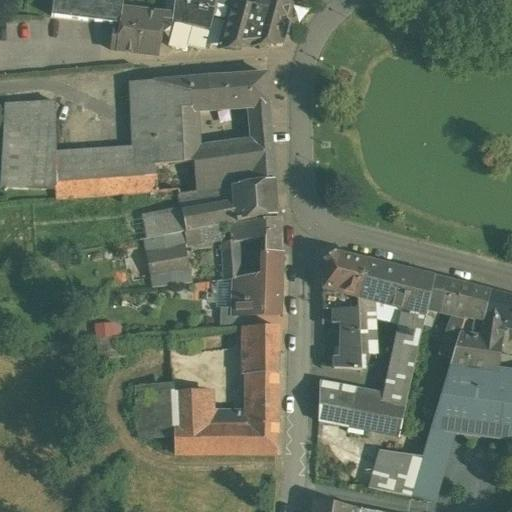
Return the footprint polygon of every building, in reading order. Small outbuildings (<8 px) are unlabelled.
[(123,0),(50,0),(48,16),(113,25),(120,26),(122,11),(123,0)] [(189,0),(174,0),(172,17),(172,22),(186,23),(191,0),(190,0),(189,0)] [(267,0),(189,0),(190,0),(191,0),(186,23),(210,28),(213,18),(228,22),(221,46),(232,49),(245,48),(245,46),(251,48),(270,46),(272,39),(281,41),(290,6),(267,0)] [(482,0),(468,0),(468,8),(481,9),(482,0)] [(172,17),(122,11),(120,26),(113,25),(110,51),(136,54),(136,52),(158,55),(161,33),(163,33),(171,27),(172,22),(172,17)] [(266,75),(207,79),(207,108),(253,106),(268,105),(266,75)] [(256,141),(193,149),(191,109),(207,108),(207,79),(132,85),(130,86),(130,87),(129,87),(129,89),(132,154),(133,165),(143,167),(154,166),(193,163),(196,194),(232,189),(232,188),(274,182),(269,123),(254,123),(256,141)] [(54,103),(7,106),(6,126),(31,126),(54,126),(54,103)] [(268,105),(253,106),(254,123),(269,123),(268,105)] [(31,126),(6,126),(2,190),(28,191),(31,126)] [(54,126),(31,126),(28,191),(41,191),(55,190),(56,189),(55,159),(54,126)] [(132,154),(55,159),(56,189),(55,190),(55,201),(157,193),(154,166),(143,167),(133,165),(132,154)] [(219,206),(181,212),(185,233),(220,227),(231,225),(276,217),(274,182),(232,188),(232,189),(235,209),(220,211),(219,206)] [(181,212),(142,219),(146,240),(185,233),(181,212)] [(281,220),(231,225),(231,242),(238,241),(238,243),(256,241),(256,248),(262,248),(262,254),(281,254),(281,220)] [(185,233),(187,246),(222,239),(220,227),(185,233)] [(143,247),(151,291),(185,285),(178,241),(143,247)] [(231,242),(222,243),(224,280),(235,279),(241,278),(238,243),(238,241),(231,242)] [(281,254),(262,254),(261,276),(260,316),(280,317),(281,255),(281,254)] [(365,262),(334,254),(323,262),(322,290),(333,293),(356,299),(365,262)] [(400,271),(365,262),(356,299),(357,311),(357,320),(372,320),(371,302),(390,307),(400,271)] [(433,279),(400,271),(390,307),(409,312),(425,316),(427,307),(433,279)] [(241,278),(235,279),(234,309),(234,316),(249,316),(260,316),(261,276),(241,278)] [(473,289),(433,279),(427,307),(454,314),(465,316),(466,316),(473,289)] [(490,294),(473,289),(466,316),(482,321),(490,294)] [(356,299),(333,293),(332,311),(357,311),(356,299)] [(511,299),(490,294),(482,321),(481,339),(500,342),(502,323),(511,326),(511,299)] [(234,309),(220,309),(219,330),(250,327),(249,316),(234,316),(234,309)] [(357,311),(332,311),(332,325),(340,325),(340,359),(360,361),(357,320),(357,311)] [(425,316),(409,312),(389,404),(405,407),(415,362),(425,316)] [(454,314),(447,331),(439,357),(452,361),(459,336),(460,334),(465,316),(454,314)] [(372,320),(357,320),(359,356),(374,355),(372,320)] [(278,329),(251,329),(246,329),(245,377),(278,376),(278,329)] [(170,335),(129,338),(130,351),(171,349),(170,335)] [(481,339),(459,336),(452,361),(451,365),(478,369),(496,372),(500,342),(481,339)] [(129,338),(96,340),(98,360),(131,357),(130,351),(129,338)] [(340,359),(339,359),(334,359),(333,369),(360,372),(360,361),(340,359)] [(478,369),(451,365),(431,429),(455,433),(466,435),(478,369)] [(496,372),(478,369),(466,435),(498,439),(509,374),(496,372)] [(511,373),(509,374),(498,439),(511,441),(511,373)] [(278,376),(245,377),(250,393),(278,393),(278,376)] [(355,397),(319,390),(318,422),(349,428),(355,397)] [(207,392),(173,394),(174,435),(174,455),(222,455),(222,427),(210,427),(207,397),(207,392)] [(278,393),(250,393),(250,414),(237,414),(237,427),(238,427),(277,426),(278,393)] [(173,394),(138,396),(139,435),(174,435),(173,394)] [(389,404),(355,397),(349,428),(399,438),(405,407),(389,404)] [(277,426),(238,427),(237,427),(222,427),(222,455),(276,456),(277,426)] [(455,433),(431,429),(427,440),(427,441),(421,460),(410,498),(435,503),(455,433)] [(427,440),(419,438),(413,459),(421,460),(427,441),(427,440)] [(359,511),(360,510),(314,502),(312,511),(359,511)]
